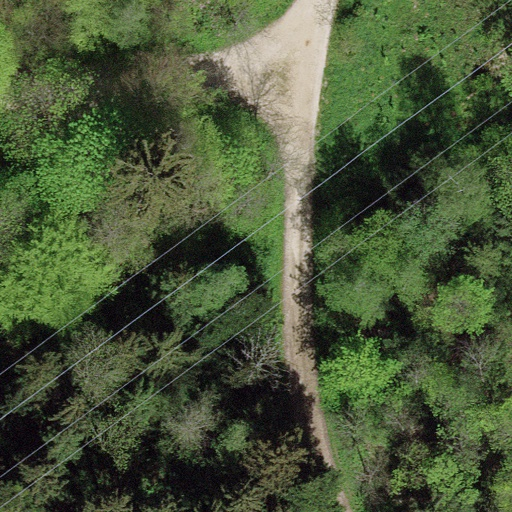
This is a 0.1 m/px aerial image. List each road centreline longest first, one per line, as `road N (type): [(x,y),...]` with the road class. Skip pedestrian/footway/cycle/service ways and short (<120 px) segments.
road 1 (track): [(315,72),(308,401),(347,511)]
road 2 (track): [(0,85),(315,72),(326,0)]
